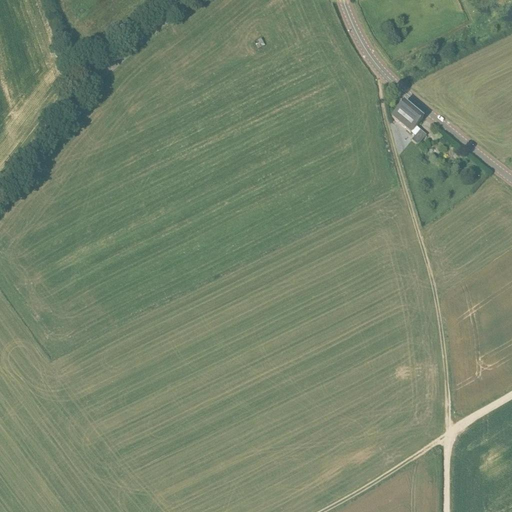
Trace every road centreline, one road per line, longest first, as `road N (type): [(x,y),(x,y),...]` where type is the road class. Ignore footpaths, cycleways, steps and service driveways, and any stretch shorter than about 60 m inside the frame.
road 1 (track): [(445,511),(445,363),(434,283),(386,126),(378,67)]
road 2 (unclassified): [(0,187),(80,92),(185,0)]
road 3 (secondary): [(511,178),(378,67),(343,0)]
road 4 (track): [(448,436),(320,511)]
